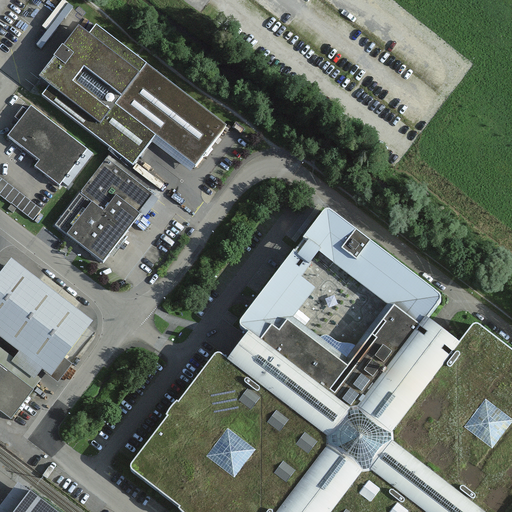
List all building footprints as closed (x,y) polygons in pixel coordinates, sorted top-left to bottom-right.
[(403,23),(408,16),(398,10),(388,23),(401,32),(406,25),(403,23)] [(227,128),(95,25),(87,35),(77,28),(36,80),(50,90),(44,97),(133,167),(156,137),(196,167),(227,128)] [(88,151),(31,108),(9,139),(41,163),(36,169),(60,188),(88,151)] [(107,161),(81,195),(104,212),(116,197),(140,216),(154,197),(107,161)] [(41,211),(0,179),(0,196),(33,222),(41,211)] [(103,264),(140,216),(116,197),(104,212),(81,195),(55,228),(74,242),(103,264)] [(511,511),(511,351),(476,324),(459,345),(427,321),(443,299),(327,211),(237,328),(246,335),(241,342),(227,360),(217,353),(128,470),(182,511),(511,511)] [(91,323),(10,261),(0,275),(0,337),(50,376),(91,323)] [(0,362),(0,411),(12,421),(36,390),(0,362)] [(49,511),(30,497),(17,511),(49,511)]
